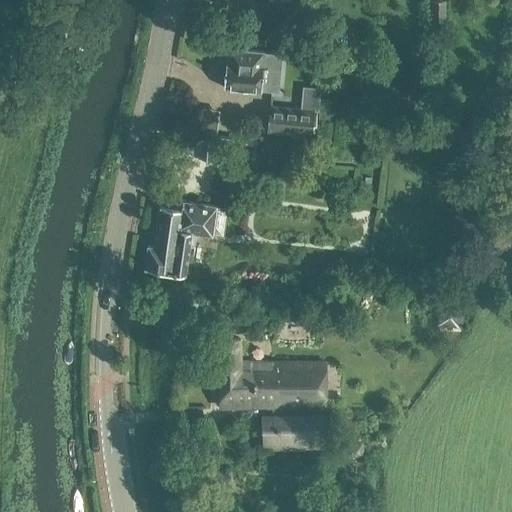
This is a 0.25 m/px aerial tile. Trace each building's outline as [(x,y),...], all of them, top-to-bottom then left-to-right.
[(432,21),(445,21),(445,2),(432,2),(432,21)] [(253,5),(227,4),(226,18),(252,19),(253,5)] [(226,63),(224,87),(261,90),(265,50),(228,48),(227,63),(226,63)] [(312,107),(269,104),(266,130),(310,135),(312,107)] [(232,138),(208,135),(204,160),(228,164),(232,138)] [(146,268),(186,274),(190,246),(195,246),(197,233),(213,235),(217,207),(183,202),(183,201),(166,198),(165,208),(161,207),(155,248),(150,247),(146,268)] [(441,307),(439,323),(460,325),(462,308),(441,307)] [(242,340),(219,340),(220,406),(326,405),(326,359),(242,360),(242,340)] [(325,414),(262,415),(263,445),(273,444),(273,449),(326,448),(325,414)] [(358,442),(350,443),(350,455),(359,455),(358,442)]
